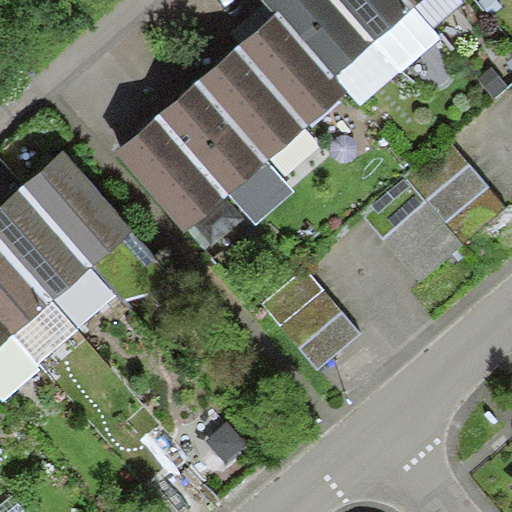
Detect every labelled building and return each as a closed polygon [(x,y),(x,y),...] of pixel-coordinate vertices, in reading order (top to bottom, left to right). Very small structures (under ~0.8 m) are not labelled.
[(324,53),(278,0),(272,0),(236,31),(297,102),(337,68),(324,53)] [(365,18),(349,0),(278,0),(324,53),(365,18)] [(415,0),(349,0),(365,18),(399,58),(438,25),(415,0)] [(297,102),(236,31),(196,65),(257,136),(297,102)] [(257,136),(196,65),(156,99),(217,170),(257,136)] [(217,170),(156,99),(116,133),(177,204),(217,170)] [(403,163),(421,183),(462,146),(444,126),(403,163)] [(82,246),(124,210),(62,138),(20,175),(82,246)] [(421,183),(439,203),(480,166),(462,146),(421,183)] [(362,200),(380,220),(421,183),(403,163),(362,200)] [(439,203),(457,223),(498,186),(480,166),(439,203)] [(0,233),(41,281),(82,246),(20,175),(0,191),(0,233)] [(380,220),(398,240),(439,203),(421,183),(380,220)] [(398,240),(416,260),(457,223),(439,203),(398,240)] [(0,307),(5,312),(41,281),(0,233),(0,307)] [(259,286),(277,305),(318,268),(300,248),(259,286)] [(277,305),(295,325),(336,288),(318,268),(277,305)] [(295,325),(314,345),(355,308),(336,288),(295,325)] [(0,381),(37,350),(5,312),(0,307),(0,381)] [(511,465),(503,474),(511,483),(511,465)]
